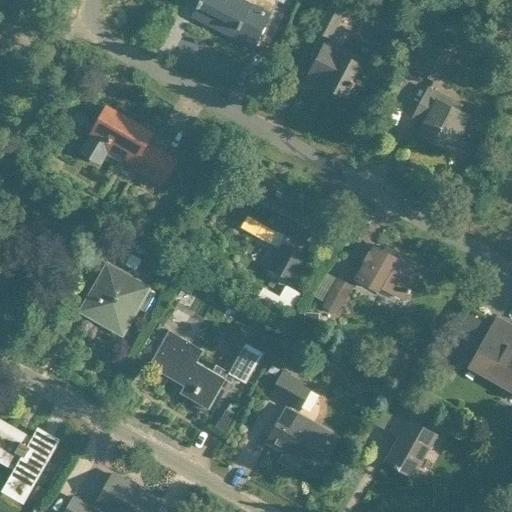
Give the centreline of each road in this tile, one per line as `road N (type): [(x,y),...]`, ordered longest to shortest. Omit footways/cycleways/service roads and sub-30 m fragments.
road 1 (unclassified): [(82,27),(511,269)]
road 2 (unclassified): [(260,511),(0,362)]
